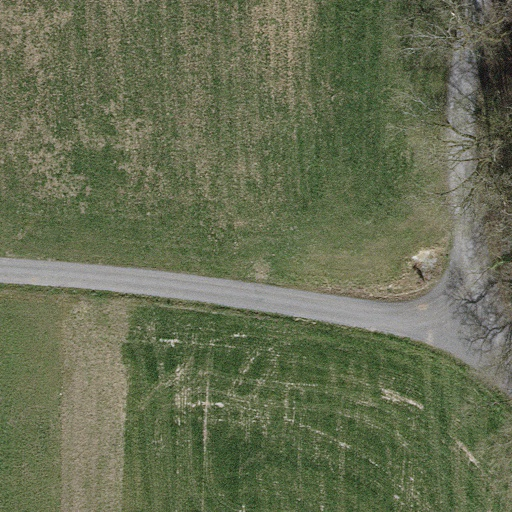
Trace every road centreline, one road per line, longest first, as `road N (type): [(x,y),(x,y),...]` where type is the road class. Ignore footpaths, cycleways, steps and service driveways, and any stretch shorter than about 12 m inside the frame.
road 1 (track): [(0,270),(108,276),(468,332)]
road 2 (track): [(511,375),(468,332),(473,251),(461,165),(480,0)]
